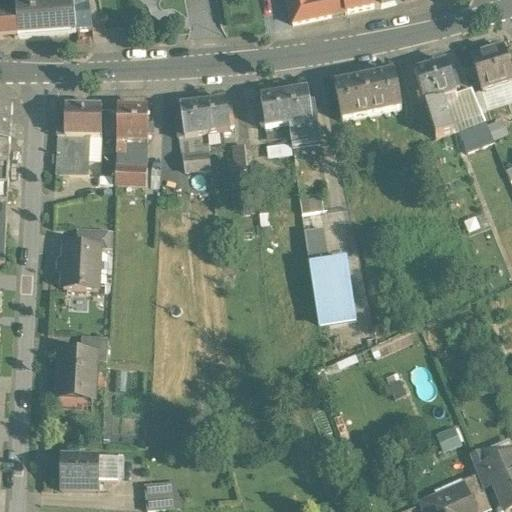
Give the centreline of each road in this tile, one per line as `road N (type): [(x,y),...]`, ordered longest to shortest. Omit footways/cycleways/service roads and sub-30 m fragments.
road 1 (tertiary): [(511,20),(295,75),(188,90),(34,90)]
road 2 (residential): [(34,90),(15,511)]
